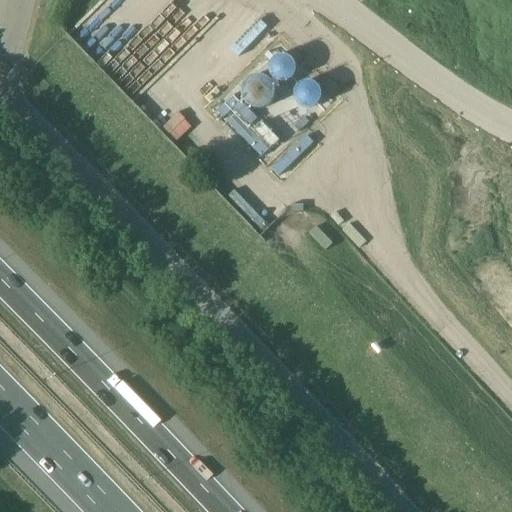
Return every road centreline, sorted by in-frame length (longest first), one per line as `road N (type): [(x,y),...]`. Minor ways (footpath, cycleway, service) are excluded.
road 1 (unclassified): [(0,98),(402,511)]
road 2 (unknown): [(255,0),(187,80),(189,117),(265,193),(283,194),(333,167),(374,174)]
road 3 (motorway): [(222,511),(0,276)]
road 4 (motorway): [(0,397),(112,511)]
